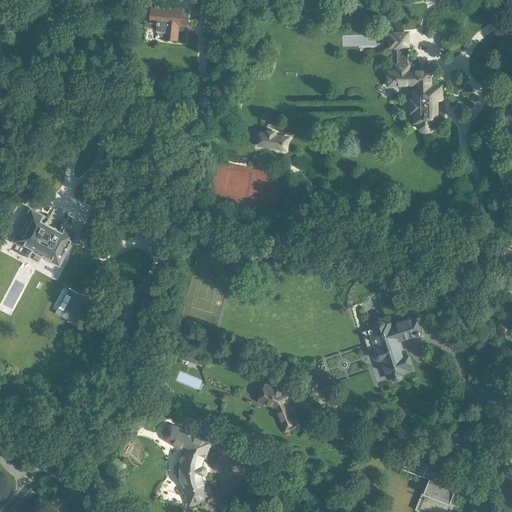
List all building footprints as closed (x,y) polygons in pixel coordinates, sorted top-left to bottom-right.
[(152,5),(150,22),(157,23),(157,24),(159,24),(158,30),(165,31),(165,38),(177,39),(178,25),(187,26),(187,21),(181,20),(182,8),(152,5)] [(434,122),(434,121),(438,121),(437,99),(439,99),(439,86),(428,86),(428,70),(407,70),(407,64),(405,64),(404,47),(406,47),(406,33),(393,33),(393,47),(395,47),(395,50),(400,50),(400,62),(395,62),(395,65),(394,65),(394,71),(386,71),(386,85),(416,84),(417,89),(413,89),(413,99),(410,99),(410,112),(414,112),(414,122),(418,122),(418,123),(418,124),(418,125),(419,126),(419,127),(420,128),(421,129),(422,130),(423,130),(424,130),(425,131),(426,131),(427,131),(428,130),(429,130),(430,130),(431,129),(432,128),(432,127),(433,126),(433,125),(434,124),(434,122)] [(257,146),(287,152),(290,136),(277,134),(277,132),(264,129),(264,131),(260,131),(257,146)] [(127,204),(131,194),(124,191),(120,202),(127,204)] [(43,219),(30,212),(12,244),(30,254),(29,255),(39,261),(40,260),(57,269),(75,237),(62,230),(58,238),(39,228),(43,219)] [(243,246),(240,259),(253,262),(256,250),(243,246)] [(90,299),(77,292),(63,317),(76,324),(90,299)] [(387,312),(380,314),(381,314),(383,321),(380,321),(375,322),(373,328),(365,330),(372,352),(371,356),(376,362),(381,363),(387,382),(390,381),(391,383),(396,384),(401,383),(402,380),(403,377),(410,375),(409,373),(413,372),(411,368),(414,368),(410,356),(405,357),(400,343),(423,336),(416,314),(403,317),(401,312),(390,316),(387,312)] [(204,358),(199,355),(196,363),(201,365),(204,359),(203,359),(204,358)] [(286,424),(289,430),(295,428),(295,427),(299,425),(291,407),(291,408),(288,409),(286,404),(290,394),(266,384),(264,389),(262,390),(260,394),(261,396),(259,401),(270,405),(271,403),(280,406),(277,411),(283,425),(286,424)] [(339,429),(341,393),(331,392),(331,403),(327,402),(326,414),(330,415),(329,428),(339,429)] [(321,405),(326,401),(321,394),(316,398),(321,405)] [(198,429),(207,432),(210,424),(202,420),(198,429)] [(210,442),(176,427),(174,426),(173,426),(172,426),(170,427),(168,428),(167,429),(166,431),(165,432),(165,433),(165,434),(165,435),(166,437),(167,438),(168,439),(186,451),(183,457),(182,463),(181,467),(181,472),(182,476),(182,481),(183,485),(187,494),(189,493),(192,503),(208,497),(204,487),(206,487),(204,481),(202,474),(205,474),(205,467),(203,466),(204,461),(207,454),(205,453),(210,442)] [(406,457),(395,453),(391,465),(401,469),(427,479),(415,510),(420,511),(450,511),(453,505),(458,507),(458,506),(450,503),(455,489),(424,477),(428,465),(406,456),(406,457)] [(299,477),(305,463),(299,460),(292,474),(299,477)]
